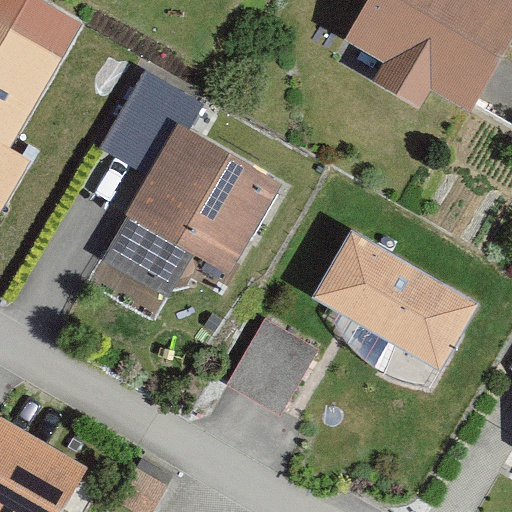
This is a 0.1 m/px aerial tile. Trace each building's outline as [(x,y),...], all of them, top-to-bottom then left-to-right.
[(511,0),(381,0),(354,51),(393,72),(384,88),(429,112),(438,97),(488,123),(511,77),(511,0)] [(13,158),(65,69),(0,31),(0,225),(33,169),(13,158)] [(192,136),(205,114),(148,81),(106,154),(158,184),(109,267),(171,303),(197,259),(236,281),(288,192),(192,136)] [(489,312),(359,240),(321,308),(451,381),(489,312)] [(285,419),(317,359),(268,333),(235,393),(285,419)] [(70,511),(91,473),(0,425),(0,511),(70,511)]
